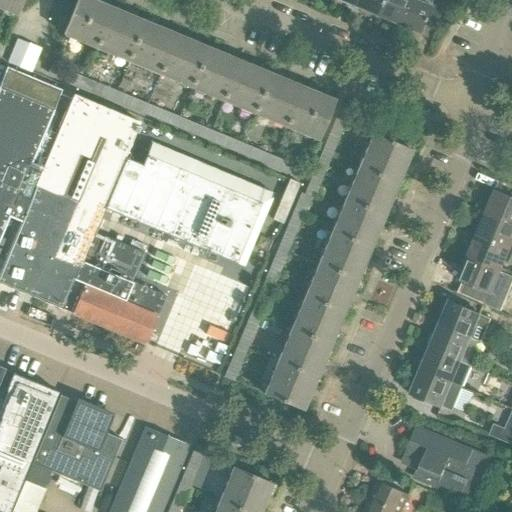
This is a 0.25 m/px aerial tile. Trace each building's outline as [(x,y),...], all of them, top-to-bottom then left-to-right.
[(0,0),(0,8),(18,16),(24,0),(0,0)] [(92,0),(78,0),(64,35),(96,48),(112,8),(92,0)] [(334,0),(354,8),(357,0),(334,0)] [(382,0),(357,0),(354,8),(376,17),(382,0)] [(382,0),(376,17),(397,26),(407,0),(382,0)] [(407,0),(397,26),(420,36),(425,24),(435,28),(446,0),(407,0)] [(112,8),(96,48),(128,61),(144,21),(112,8)] [(144,21),(128,61),(160,74),(176,35),(144,21)] [(176,35),(160,74),(191,88),(208,48),(176,35)] [(41,49),(16,39),(7,63),(31,72),(41,49)] [(208,48),(191,88),(223,101),(239,61),(208,48)] [(239,61),(223,101),(255,114),(271,74),(239,61)] [(62,69),(51,65),(47,75),(58,79),(62,69)] [(62,90),(7,67),(0,82),(0,237),(9,216),(20,221),(43,168),(31,164),(62,90)] [(69,83),(73,74),(62,69),(58,79),(69,83)] [(79,88),(83,78),(73,74),(69,83),(79,88)] [(271,74),(255,114),(287,128),(303,88),(271,74)] [(89,92),(93,82),(83,78),(79,88),(89,92)] [(100,96),(104,86),(93,82),(89,92),(100,96)] [(104,86),(100,96),(110,101),(114,91),(104,86)] [(303,88),(287,128),(318,141),(335,101),(303,88)] [(121,105),(125,95),(114,91),(110,101),(121,105)] [(20,221),(0,268),(0,283),(61,309),(92,233),(123,160),(132,164),(136,155),(127,151),(139,122),(73,94),(43,168),(20,221)] [(131,110),(136,100),(125,95),(121,105),(131,110)] [(142,114),(146,104),(136,100),(131,110),(142,114)] [(153,118),(157,108),(146,104),(142,114),(153,118)] [(163,123),(167,113),(157,108),(153,118),(163,123)] [(167,113),(163,123),(174,127),(178,117),(167,113)] [(188,122),(178,117),(174,127),(184,131),(188,122)] [(332,129),(341,133),(345,123),(336,119),(332,129)] [(199,126),(188,122),(184,131),(195,136),(199,126)] [(205,140),(209,130),(199,126),(195,136),(205,140)] [(336,144),(341,133),(332,129),(327,140),(336,144)] [(205,140),(216,145),(220,135),(209,130),(205,140)] [(231,139),(220,135),(216,145),(226,149),(231,139)] [(373,135),(360,167),(399,183),(412,151),(373,135)] [(241,143),(231,139),(226,149),(237,153),(241,143)] [(332,155),(336,144),(327,140),(323,151),(332,155)] [(252,148),(241,143),(237,153),(248,158),(252,148)] [(123,160),(102,210),(241,268),(271,195),(150,144),(140,168),(132,164),(123,160)] [(262,152),(252,148),(248,158),(258,162),(262,152)] [(328,165),(332,155),(323,151),(318,161),(328,165)] [(262,152),(258,162),(269,166),(273,157),(262,152)] [(273,157),(269,166),(279,171),(283,161),(273,157)] [(283,161),(279,171),(290,175),(294,165),(283,161)] [(323,176),(328,165),(318,161),(314,172),(323,176)] [(294,165),(290,175),(301,180),(305,170),(294,165)] [(346,200),(385,216),(399,183),(360,167),(346,200)] [(319,187),(323,176),(314,172),(309,183),(319,187)] [(319,187),(309,183),(305,193),(311,196),(314,197),(319,187)] [(511,225),(511,198),(495,191),(485,214),(511,225)] [(311,196),(305,193),(302,192),(297,203),(306,207),(311,196)] [(280,193),(268,222),(277,226),(289,196),(280,193)] [(332,232),(371,248),(385,216),(346,200),(332,232)] [(306,207),(297,203),(293,214),(302,218),(306,207)] [(302,218),(293,214),(288,225),(297,229),(302,218)] [(511,225),(485,214),(476,237),(511,252),(511,225)] [(297,229),(288,225),(283,236),(293,239),(297,229)] [(319,264),(358,281),(371,248),(332,232),(319,264)] [(143,253),(104,236),(103,238),(92,233),(61,309),(72,314),(145,344),(166,296),(131,282),(143,253)] [(293,239),(283,236),(279,247),(288,250),(293,239)] [(272,241),(261,237),(257,248),(267,252),(272,241)] [(511,252),(476,237),(467,258),(501,272),(505,263),(508,265),(511,255),(511,252)] [(288,250),(279,247),(274,257),(284,261),(288,250)] [(284,261),(274,257),(270,268),(279,272),(284,261)] [(458,281),(481,291),(476,303),(500,312),(505,300),(495,296),(500,284),(496,282),(501,272),(467,258),(458,281)] [(305,297),(344,313),(358,281),(319,264),(305,297)] [(279,272),(270,268),(265,279),(274,283),(279,272)] [(274,283),(265,279),(261,290),(270,294),(274,283)] [(270,294),(261,290),(256,301),(265,305),(270,294)] [(291,329),(330,346),(344,313),(305,297),(291,329)] [(265,305),(256,301),(251,312),(261,316),(265,305)] [(450,302),(440,325),(471,338),(478,342),(482,343),(492,319),(450,302)] [(261,316),(251,312),(247,323),(256,327),(261,316)] [(256,327),(247,323),(242,334),(252,337),(256,327)] [(440,325),(431,348),(461,361),(469,364),(478,342),(471,338),(440,325)] [(278,362),(317,378),(330,346),(291,329),(278,362)] [(252,337),(242,334),(238,344),(247,348),(252,337)] [(247,348),(238,344),(233,355),(242,359),(247,348)] [(431,348),(421,372),(462,389),(472,365),(469,364),(461,361),(431,348)] [(242,359),(233,355),(229,366),(238,370),(242,359)] [(264,394),(303,411),(317,378),(278,362),(264,394)] [(238,370),(229,366),(224,377),(233,381),(238,370)] [(421,372),(411,396),(441,408),(453,412),(462,389),(421,372)] [(14,373),(14,374),(0,406),(0,511),(9,511),(58,392),(14,373)] [(32,464),(11,511),(35,511),(52,472),(59,475),(88,487),(100,492),(121,441),(105,434),(111,417),(77,403),(60,396),(32,464)] [(511,415),(506,431),(495,426),(491,436),(511,445),(511,443),(511,415)] [(144,428),(108,511),(160,511),(188,447),(144,428)] [(416,479),(438,488),(440,484),(474,499),(491,459),(417,428),(403,461),(420,468),(416,479)] [(201,456),(192,452),(182,475),(192,479),(201,456)] [(220,502),(245,511),(260,511),(272,485),(234,469),(220,502)] [(192,479),(182,475),(173,496),(182,500),(192,479)] [(364,511),(401,511),(409,497),(377,483),(364,511)] [(177,511),(182,500),(173,496),(166,511),(177,511)] [(450,511),(452,508),(429,498),(425,508),(433,511),(450,511)] [(215,511),(245,511),(220,502),(215,511)]
